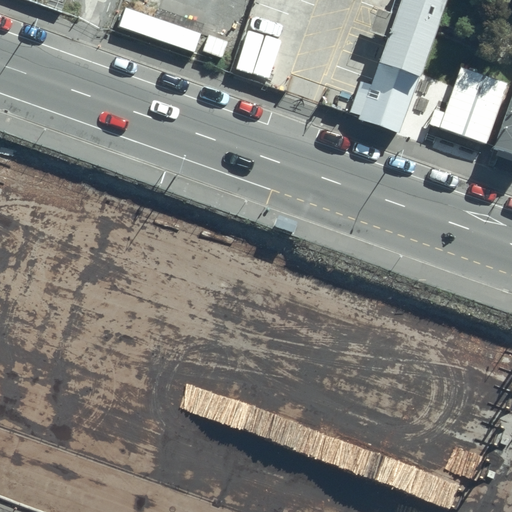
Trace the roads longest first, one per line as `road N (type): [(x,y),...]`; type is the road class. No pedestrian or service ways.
road 1 (secondary): [(0,64),(511,244)]
road 2 (unknown): [(0,328),(413,468)]
